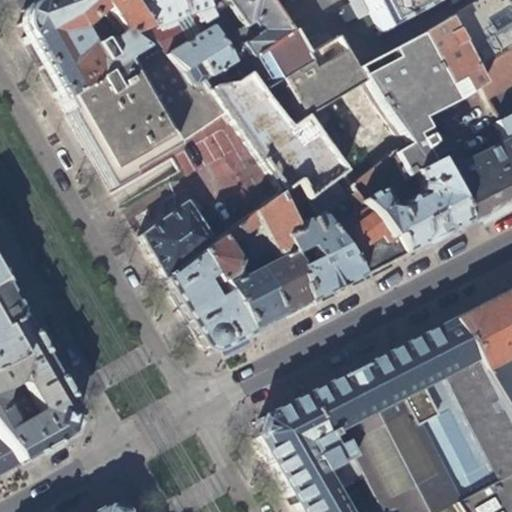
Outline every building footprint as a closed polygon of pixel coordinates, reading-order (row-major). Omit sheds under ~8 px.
[(20,42),(56,103),(133,57),(118,43),(135,32),(114,0),(47,0),(33,6),(29,6),(24,8),(20,11),(18,14),(16,19),(16,23),(16,28),(17,34),(20,42)] [(205,22),(191,0),(114,0),(135,32),(189,91),(199,85),(204,94),(208,92),(227,91),(236,85),(229,75),(232,73),(218,51),(202,26),(205,22)] [(232,42),(218,51),(232,73),(281,39),(266,16),(255,0),(218,0),(218,1),(239,33),(247,27),(253,37),(237,49),(232,42)] [(359,0),(377,36),(439,0),(359,0)] [(511,0),(482,0),(442,25),(468,75),(511,50),(511,0)] [(453,103),(476,90),(468,75),(442,25),(417,39),(453,103)] [(218,112),(296,59),(282,38),(281,39),(232,73),(229,75),(236,85),(227,91),(208,92),(204,94),(199,85),(189,91),(135,32),(118,43),(133,57),(56,103),(103,185),(144,162),(173,143),(218,112)] [(397,180),(406,176),(425,166),(411,140),(424,134),(418,123),(453,103),(417,39),(349,77),(354,84),(399,148),(384,157),(397,180)] [(296,59),(218,112),(277,200),(288,191),(295,201),(312,223),(315,228),(349,199),(342,190),(343,188),(296,122),(354,84),(349,77),(326,41),(296,59)] [(511,50),(468,75),(476,90),(484,102),(511,86),(511,50)] [(503,146),(432,180),(459,229),(485,215),(511,201),(511,133),(508,120),(495,126),(503,146)] [(182,178),(195,169),(183,150),(169,158),(182,178)] [(342,190),(349,199),(380,244),(385,240),(397,260),(430,243),(459,229),(432,180),(425,166),(406,176),(412,187),(409,196),(399,201),(390,183),(397,180),(384,157),(343,188),(342,190)] [(274,216),(295,201),(288,191),(277,200),(267,207),(274,216)] [(349,199),(315,228),(346,271),(352,284),(373,273),(397,260),(385,240),(380,244),(349,199)] [(144,257),(160,285),(195,259),(208,249),(178,206),(134,239),(144,257)] [(232,232),(239,242),(253,232),(273,264),(254,274),(259,283),(259,291),(276,323),(292,314),(302,309),(292,281),(296,280),(281,246),(290,239),(288,237),(274,216),(267,207),(232,232)] [(312,223),(288,237),(290,239),(281,246),(296,280),(292,281),(302,309),(312,304),(331,294),(352,284),(346,271),(315,228),(312,223)] [(221,255),(239,242),(232,232),(208,249),(195,259),(208,280),(212,287),(215,286),(223,297),(247,338),(259,331),(276,323),(259,291),(259,283),(254,274),(235,284),(230,277),(231,270),(221,255)] [(198,287),(208,280),(195,259),(160,285),(176,312),(196,347),(217,353),(247,338),(223,297),(209,306),(198,287)] [(511,290),(509,292),(503,295),(498,298),(511,325),(511,290)] [(511,403),(511,373),(505,360),(500,350),(511,342),(511,325),(498,298),(471,311),(446,324),(497,412),(511,403)] [(0,353),(5,363),(0,365),(0,451),(11,466),(60,439),(65,421),(46,389),(19,341),(8,322),(0,326),(0,353)] [(446,483),(455,502),(511,472),(511,437),(497,412),(446,324),(355,371),(255,421),(250,440),(291,511),(338,511),(328,492),(335,488),(328,472),(343,464),(334,446),(326,451),(322,441),(327,438),(323,434),(336,430),(376,511),(434,511),(444,507),(449,505),(411,429),(429,420),(414,393),(421,389),(423,391),(431,387),(430,385),(437,381),(467,433),(458,438),(473,466),(446,483)] [(505,360),(511,356),(511,342),(500,350),(505,360)] [(511,403),(497,412),(511,437),(511,403)] [(0,471),(11,466),(0,451),(0,471)] [(511,511),(511,472),(455,502),(449,505),(444,507),(447,511),(511,511)]
